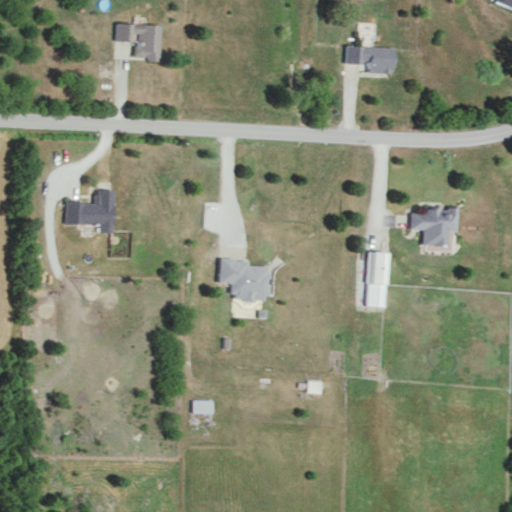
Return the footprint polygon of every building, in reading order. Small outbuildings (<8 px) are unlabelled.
[(159,22),(115,20),(115,38),(132,38),(132,31),(138,31),(138,44),(134,44),(133,53),(147,53),(147,58),(158,58),(159,22)] [(391,45),(344,43),(343,60),(366,61),(366,70),(390,71),(391,45)] [(64,221),(98,222),(98,230),(111,230),(112,187),(94,187),(94,200),(64,199),(64,221)] [(420,242),(446,243),(446,228),(454,228),(454,206),(421,205),(421,211),(408,210),(408,226),(420,227),(420,242)] [(384,304),(386,249),(367,249),(365,304),(384,304)] [(232,314),(265,315),(265,307),(262,307),(262,293),(266,293),(267,263),(245,263),(245,256),(218,256),(217,280),(228,280),(228,291),(233,291),(232,314)] [(212,398),(193,398),(193,411),(212,411),(212,398)]
